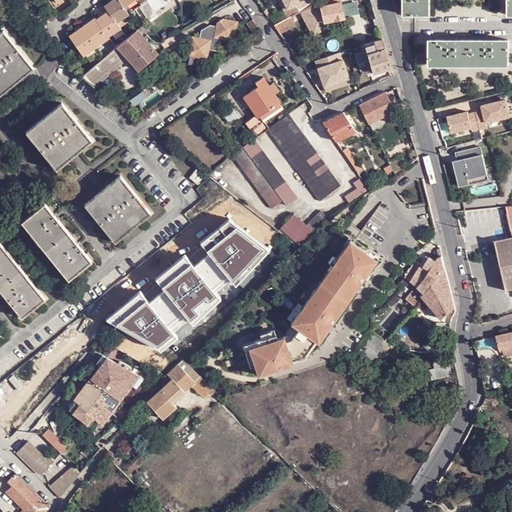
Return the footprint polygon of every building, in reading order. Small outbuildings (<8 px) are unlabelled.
[(94,18),(67,35),(82,56),(108,38),(106,37),(119,28),(115,23),(127,15),(122,8),(134,0),(108,0),(109,1),(97,9),(102,17),(96,21),(94,18)] [(167,0),(146,0),(146,1),(149,6),(152,11),(167,0)] [(282,0),(278,0),(284,11),(287,9),(282,0)] [(307,0),(282,0),(287,9),(284,11),(288,18),(291,17),(299,12),(308,8),(311,7),(311,6),(310,3),(307,0)] [(343,17),(339,0),(324,0),(321,1),(314,4),(311,6),(311,7),(308,8),(299,12),(308,30),(323,22),(343,17)] [(430,0),(404,0),(405,14),(430,14),(430,0)] [(146,1),(138,6),(141,11),(149,6),(146,1)] [(288,18),(274,25),(279,33),(295,25),(291,17),(288,18)] [(232,40),(236,21),(225,19),(220,22),(219,28),(212,26),(211,31),(205,30),(203,39),(195,37),(191,54),(208,58),(211,45),(219,47),(221,37),(232,40)] [(323,22),(308,30),(312,36),(327,29),(323,22)] [(142,36),(147,31),(142,23),(136,29),(142,36)] [(156,53),(142,36),(136,29),(118,45),(116,46),(125,56),(136,69),(156,53)] [(0,95),(34,68),(4,31),(0,33),(0,95)] [(174,42),(170,35),(159,42),(163,49),(174,42)] [(392,67),(383,39),(365,44),(364,45),(365,51),(368,60),(372,73),(388,69),(392,67)] [(509,65),(509,39),(431,39),(431,64),(509,65)] [(121,60),(125,56),(116,46),(112,49),(121,60)] [(121,60),(112,49),(107,54),(117,66),(121,60)] [(368,60),(365,51),(363,52),(355,54),(357,63),(368,60)] [(339,53),(315,60),(324,87),(349,79),(343,60),(341,60),(339,53)] [(117,66),(107,54),(80,77),(93,87),(117,66)] [(279,102),(274,94),(268,85),(262,77),(255,82),(258,87),(244,96),(255,115),(244,123),(253,137),(267,129),(262,121),(258,116),(278,103),(279,102)] [(349,79),(324,87),(325,92),(350,84),(349,79)] [(268,85),(274,94),(278,91),(272,82),(271,82),(268,85)] [(395,112),(386,93),(361,104),(370,123),(395,112)] [(485,110),(478,112),(481,129),(489,127),(488,122),(511,116),(511,115),(508,99),(484,105),(485,110)] [(281,108),(278,103),(258,116),(262,121),(281,108)] [(57,169),(92,141),(62,104),(27,132),(57,169)] [(481,129),(478,112),(470,113),(470,111),(449,116),(453,133),(473,128),(474,131),(481,129)] [(343,112),(323,122),(336,141),(342,138),(356,132),(343,112)] [(340,185),(289,115),(268,131),(319,201),(340,185)] [(373,129),(386,156),(392,154),(380,131),(377,132),(375,128),(373,129)] [(340,147),(345,144),(342,138),(336,141),(340,147)] [(232,156),(271,210),(282,202),(286,207),(297,199),(255,140),(232,156)] [(340,147),(357,172),(362,169),(345,144),(340,147)] [(487,174),(481,146),(456,152),(458,160),(454,161),(460,186),(470,183),(469,178),(487,174)] [(205,177),(196,170),(190,178),(198,185),(205,177)] [(487,174),(469,178),(470,183),(488,179),(487,174)] [(116,242),(151,213),(121,176),(85,205),(116,242)] [(351,203),(363,196),(362,194),(368,191),(360,179),(354,183),(358,189),(347,197),(351,203)] [(92,261),(45,203),(31,214),(22,222),(69,280),(92,261)] [(511,205),(506,206),(511,234),(511,236),(496,240),(509,295),(511,294),(511,205)] [(324,222),(328,219),(320,211),(308,224),(313,229),(311,231),(314,233),(324,222)] [(300,246),(314,233),(311,231),(294,216),(282,229),(300,246)] [(45,299),(0,242),(0,288),(22,317),(45,299)] [(316,341),(320,344),(377,260),(366,252),(367,251),(355,242),(342,261),(338,258),(333,265),(337,268),(325,285),(313,302),(309,300),(305,307),(308,309),(296,327),(300,329),(291,341),(286,343),(284,339),(278,341),(276,337),(262,342),(263,346),(250,351),(259,378),(294,366),(293,362),(305,358),(316,341)] [(443,319),(456,309),(443,256),(439,257),(437,260),(431,256),(425,265),(416,259),(406,277),(418,287),(407,299),(418,308),(426,299),(443,319)] [(371,330),(351,354),(371,368),(390,343),(386,340),(371,330)] [(511,330),(498,333),(501,347),(504,347),(511,344),(511,330)] [(438,367),(429,370),(432,379),(452,374),(446,354),(448,345),(447,342),(434,338),(430,352),(436,357),(438,367)] [(107,357),(91,378),(103,388),(120,400),(140,376),(107,357)] [(182,360),(179,365),(196,382),(200,378),(188,365),(184,362),(182,360)] [(179,365),(168,375),(172,379),(172,378),(186,392),(192,386),(196,382),(179,365)] [(103,388),(91,378),(74,400),(76,401),(70,408),(70,409),(70,410),(80,418),(82,418),(92,425),(96,420),(102,424),(112,412),(113,411),(120,400),(103,388)] [(172,378),(172,379),(161,389),(174,402),(186,392),(172,378)] [(200,378),(196,382),(192,386),(204,398),(209,392),(212,389),(200,378)] [(174,402),(161,389),(147,402),(163,419),(177,406),(174,402)] [(43,435),(51,444),(57,438),(49,429),(43,435)] [(57,438),(51,444),(60,454),(67,447),(57,438)] [(27,441),(15,453),(26,465),(39,452),(27,441)] [(39,452),(26,465),(38,477),(53,461),(47,456),(45,458),(39,452)] [(121,470),(125,465),(120,460),(116,465),(121,470)] [(61,497),(81,471),(74,465),(49,487),(61,497)] [(14,486),(22,478),(18,473),(9,482),(14,486)] [(49,511),(51,511),(53,509),(22,478),(14,486),(7,493),(24,510),(22,511),(49,511)]
